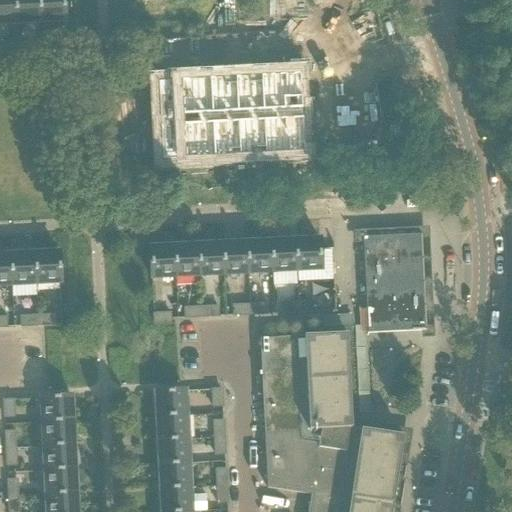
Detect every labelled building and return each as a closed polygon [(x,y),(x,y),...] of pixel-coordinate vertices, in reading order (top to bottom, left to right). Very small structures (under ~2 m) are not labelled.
[(14,0),(0,0),(0,24),(15,24),(14,0)] [(38,0),(14,0),(15,24),(39,23),(38,0)] [(63,0),(38,0),(39,23),(64,21),(63,0)] [(344,78),(382,77),(380,19),(344,20),(342,0),(269,0),(271,63),(288,63),(288,59),(310,58),(310,45),(343,44),(344,78)] [(300,75),(156,83),(158,119),(159,127),(161,163),(304,155),(302,125),(302,111),(300,75)] [(363,240),(366,301),(423,299),(420,238),(363,240)] [(319,240),(295,241),(296,272),(297,272),(297,283),(332,281),(331,251),(320,252),(319,240)] [(295,241),(270,242),(272,273),(296,272),(295,241)] [(270,242),(246,243),(248,274),(272,273),(270,242)] [(246,243),(222,244),(224,275),(248,274),(246,243)] [(222,244),(198,246),(199,277),(224,275),(222,244)] [(198,246),(174,247),(175,278),(199,277),(198,246)] [(175,278),(174,247),(149,248),(150,279),(175,278)] [(59,253),(34,254),(35,285),(60,284),(59,253)] [(34,254),(10,255),(11,286),(35,285),(34,254)] [(10,255),(0,255),(0,286),(11,286),(10,255)] [(423,299),(366,301),(367,333),(424,330),(423,299)] [(314,303),(298,304),(298,313),(315,312),(314,303)] [(298,313),(298,304),(281,305),(281,314),(298,313)] [(266,305),(249,306),(250,316),(267,315),(266,305)] [(250,316),(249,306),(232,307),(233,316),(250,316)] [(218,307),(201,308),(202,318),(218,317),(218,307)] [(202,318),(201,308),(184,309),(185,319),(202,318)] [(152,315),(153,325),(170,324),(170,314),(152,315)] [(54,315),(37,316),(38,326),(54,325),(54,315)] [(38,326),(37,316),(20,317),(20,327),(38,326)] [(346,336),(259,340),(267,489),(310,496),(307,511),(391,511),(403,438),(351,430),(346,336)] [(221,390),(211,391),(212,408),(222,407),(221,390)] [(178,391),(155,393),(155,394),(156,394),(158,417),(185,416),(183,392),(185,392),(185,391),(178,391)] [(40,399),(41,423),(72,422),(71,397),(40,399)] [(3,401),(4,418),(13,418),(12,401),(3,401)] [(158,417),(156,417),(156,419),(158,419),(159,441),(187,440),(187,439),(186,440),(185,417),(186,417),(186,416),(185,416),(158,417)] [(41,423),(43,447),(73,446),(72,422),(41,423)] [(213,422),(214,439),(224,438),(223,422),(213,422)] [(4,433),(5,449),(15,449),(14,432),(4,433)] [(224,438),(214,439),(215,456),(225,455),(224,438)] [(159,441),(157,441),(157,442),(159,442),(160,465),(187,464),(186,441),(187,441),(187,440),(159,441)] [(43,447),(44,471),(75,470),(73,446),(43,447)] [(15,449),(5,449),(6,466),(16,466),(15,449)] [(160,465),(159,465),(159,467),(160,466),(161,489),(188,488),(187,465),(189,465),(189,464),(187,464),(160,465)] [(44,471),(45,495),(76,494),(75,470),(44,471)] [(215,471),(216,487),(226,486),(225,470),(215,471)] [(17,481),(7,481),(8,497),(18,497),(17,490),(17,481)] [(226,486),(216,487),(217,504),(227,504),(226,486)] [(161,489),(160,490),(160,491),(162,491),(162,511),(189,511),(188,489),(190,489),(190,488),(188,488),(161,489)] [(45,495),(45,511),(76,511),(76,494),(45,495)] [(18,511),(18,497),(8,497),(8,511),(18,511)]
